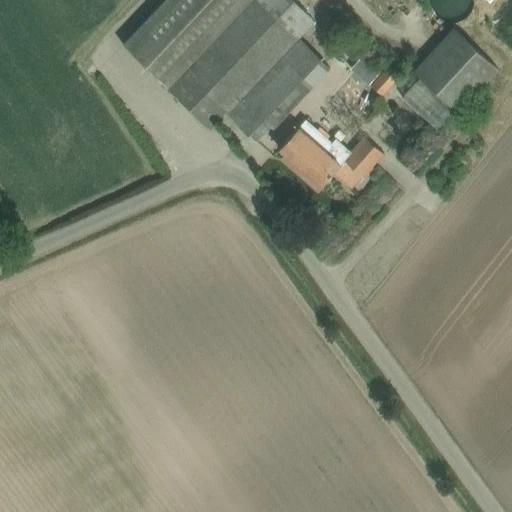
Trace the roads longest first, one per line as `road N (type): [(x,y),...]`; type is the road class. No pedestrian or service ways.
road 1 (unclassified): [(180,184),(237,175),(487,511)]
road 2 (unclassified): [(180,184),(0,259)]
